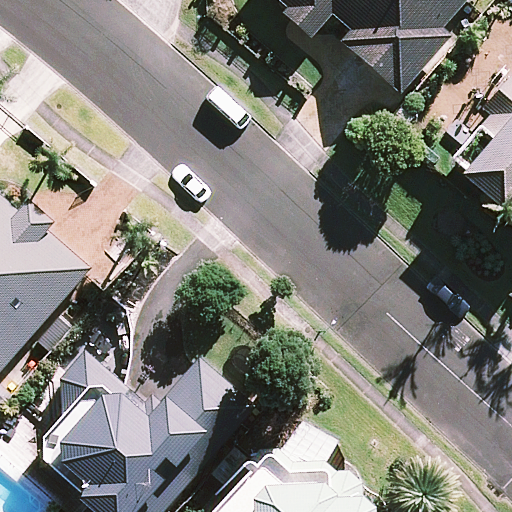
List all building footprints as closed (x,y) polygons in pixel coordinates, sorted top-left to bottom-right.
[(270,0),(292,17),(285,26),(316,51),(337,26),(356,41),(345,54),(407,106),(458,45),(449,38),(480,0),(270,0)] [(511,89),(488,117),(497,124),(485,137),(499,149),(462,190),(506,228),(509,224),(511,226),(511,89)] [(0,387),(96,278),(52,239),(60,230),(32,205),(20,218),(0,200),(0,387)] [(163,511),(251,404),(184,350),(134,411),(103,386),(46,457),(81,486),(72,498),(89,511),(163,511)] [(372,511),(371,511),(371,510),(371,508),(371,506),(370,504),(369,502),(367,501),(366,500),(364,499),(362,498),(360,498),(358,499),(356,499),(353,497),(355,494),(355,491),(355,488),(355,485),(354,482),(353,479),(351,477),(348,475),(346,473),(343,472),(340,471),(337,471),(334,472),(331,473),(328,474),(326,476),(318,470),(289,471),(267,454),(217,511),(372,511)]
